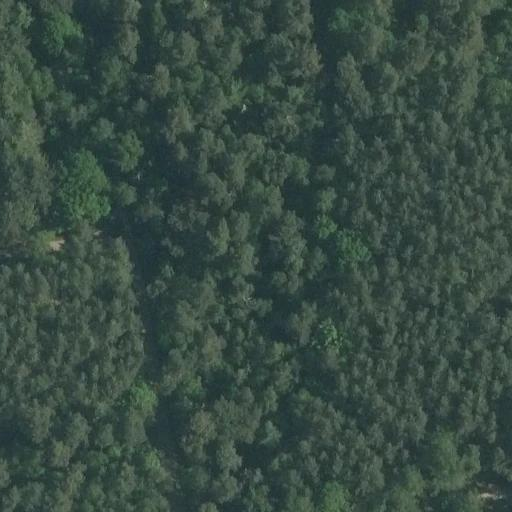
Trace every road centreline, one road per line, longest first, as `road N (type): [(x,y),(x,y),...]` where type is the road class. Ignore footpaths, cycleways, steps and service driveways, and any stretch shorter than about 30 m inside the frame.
road 1 (track): [(127,236),(178,511)]
road 2 (track): [(77,0),(127,236)]
